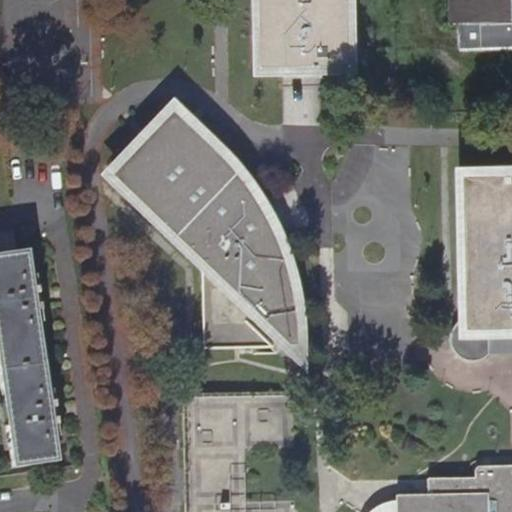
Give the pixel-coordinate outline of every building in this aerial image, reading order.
[(251,0),(252,73),(341,72),(340,0),(251,0)] [(511,0),(452,0),(453,36),(462,36),(463,61),(511,59),(511,0)] [(158,231),(198,269),(199,355),(293,355),(293,337),(292,321),(290,306),(285,286),(280,267),(274,251),(268,235),(260,220),(253,208),(245,195),(232,180),(216,163),(168,118),(107,182),(158,231)] [(511,165),(443,166),(446,333),(443,337),(441,342),(441,348),(442,353),(445,356),(449,359),(455,361),(460,362),(467,363),(474,361),(479,357),(511,356),(511,165)] [(59,458),(31,249),(19,251),(16,230),(0,232),(0,366),(13,464),(59,458)] [(180,399),(182,511),(288,511),(287,399),(180,399)] [(511,511),(511,486),(510,486),(509,472),(474,473),(472,473),(471,474),(469,476),(468,477),(468,479),(468,483),(421,484),(421,498),(387,498),(387,511),(511,511)] [(387,511),(387,498),(382,500),(374,504),(368,508),(363,511),(387,511)]
